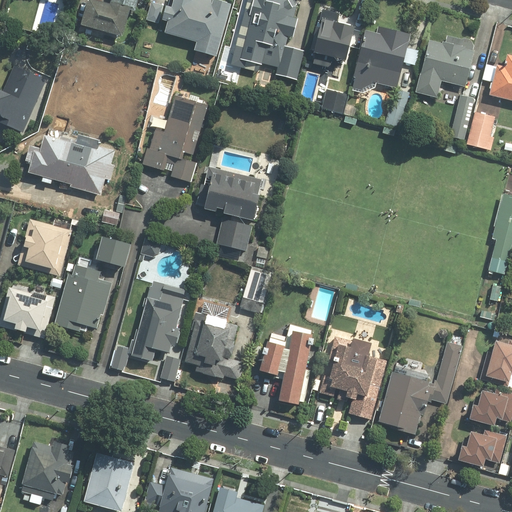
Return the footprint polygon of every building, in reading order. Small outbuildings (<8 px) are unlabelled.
[(110,0),(108,7),(86,1),(78,28),(121,40),(128,14),(133,15),(137,0),(110,0)] [(166,7),(149,3),(145,22),(161,26),(162,24),(166,26),(163,36),(194,45),(192,53),(215,60),(230,8),(202,0),(172,0),(170,10),(165,8),(166,7)] [(245,0),(228,68),(259,75),(261,66),(276,70),(275,77),(296,82),(304,53),(285,48),(287,40),(292,41),(296,22),(294,21),(296,12),(290,0),(245,0)] [(341,14),(323,9),(321,17),(319,17),(312,45),(347,54),(354,25),(339,22),(341,14)] [(375,85),(396,90),(402,64),(414,67),(418,52),(406,49),(409,38),(366,27),(350,92),(363,95),(373,91),(375,85)] [(441,83),(463,89),(474,47),(429,36),(414,93),(437,99),(441,83)] [(511,58),(505,57),(503,68),(495,66),(488,98),(511,102),(511,58)] [(0,120),(2,122),(0,125),(0,126),(23,136),(46,81),(13,67),(2,92),(0,91),(0,120)] [(348,94),(325,89),(321,111),(344,116),(348,94)] [(407,96),(394,92),(385,126),(398,129),(407,96)] [(149,151),(145,149),(140,167),(163,174),(164,171),(172,173),(170,179),(190,184),(196,164),(182,160),(184,155),(191,157),(207,105),(176,95),(169,120),(155,116),(151,131),(155,132),(149,151)] [(473,100),(459,98),(451,138),(465,141),(473,100)] [(494,119),(471,115),(465,147),(489,151),(494,119)] [(357,119),(345,116),(343,125),(355,128),(357,119)] [(98,147),(97,152),(91,151),(92,147),(53,136),(52,140),(43,137),(39,151),(28,148),(23,164),(28,166),(25,175),(41,179),(40,183),(52,186),(53,183),(70,187),(70,189),(105,199),(114,167),(110,166),(114,152),(98,147)] [(511,144),(503,143),(502,153),(511,153),(511,144)] [(202,207),(201,214),(220,218),(214,246),(244,252),(250,224),(253,225),(263,181),(207,169),(204,185),(201,184),(196,206),(202,207)] [(498,238),(490,268),(503,271),(511,236),(511,194),(504,193),(493,236),(498,238)] [(72,230),(29,219),(17,264),(59,276),(72,230)] [(128,244),(101,237),(96,260),(123,267),(128,244)] [(70,265),(67,276),(53,330),(78,336),(80,329),(98,334),(110,285),(99,282),(102,273),(70,265)] [(270,274),(250,268),(239,309),(259,315),(270,274)] [(502,287),(492,285),(488,302),(498,304),(502,287)] [(54,299),(8,287),(0,316),(0,329),(43,342),(54,299)] [(171,383),(180,349),(175,347),(179,332),(173,331),(183,292),(163,287),(159,301),(145,298),(134,343),(116,339),(108,369),(124,373),(128,358),(150,364),(154,350),(166,353),(159,380),(171,383)] [(230,305),(216,302),(206,299),(205,303),(197,302),(182,363),(193,366),(192,373),(221,380),(222,376),(237,380),(243,356),(231,353),(238,325),(226,323),(230,305)] [(494,312),(480,309),(478,319),(492,323),(494,312)] [(261,344),(254,373),(274,377),(275,373),(281,374),(274,402),(297,408),(298,402),(303,403),(311,372),(304,371),(313,332),(286,326),(282,341),(268,338),(266,345),(261,344)] [(372,407),(383,360),(366,356),(369,345),(348,340),(346,348),(330,344),(318,394),(326,396),(328,391),(342,395),(341,400),(351,402),(347,416),(373,422),(376,408),(372,407)] [(490,352),(485,351),(477,378),(506,386),(509,374),(511,375),(511,341),(507,340),(505,345),(493,342),(490,352)] [(446,343),(436,384),(426,382),(428,375),(393,366),(378,425),(396,429),(395,433),(415,438),(425,399),(445,404),(459,347),(446,343)] [(477,401),(472,400),(466,421),(491,427),(493,420),(509,424),(511,413),(511,393),(495,390),(494,395),(480,392),(479,395),(477,401)] [(506,435),(481,429),(480,435),(467,432),(464,442),(459,441),(454,462),(479,469),(481,460),(499,464),(506,435)] [(51,446),(34,442),(21,494),(34,497),(32,504),(48,508),(51,498),(64,501),(74,460),(71,460),(74,449),(52,444),(51,446)] [(0,485),(7,487),(18,450),(0,445),(0,485)] [(120,511),(135,463),(96,452),(82,502),(115,511),(114,511),(120,511)] [(511,452),(510,452),(506,466),(500,464),(497,475),(511,479),(511,473),(511,452)] [(154,511),(204,511),(213,480),(169,468),(164,485),(148,480),(142,502),(157,506),(154,511)] [(262,511),(264,505),(238,498),(240,491),(218,485),(210,511),(262,511)]
